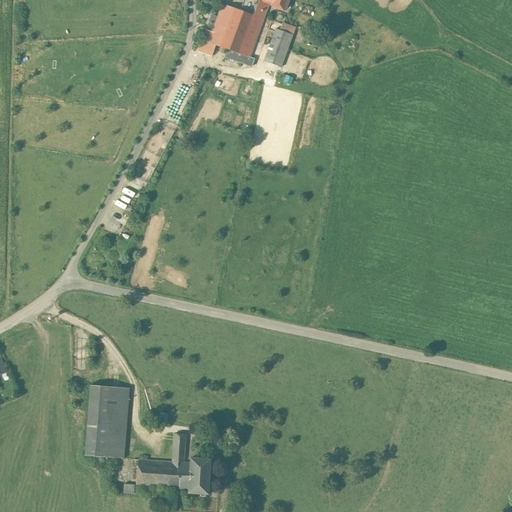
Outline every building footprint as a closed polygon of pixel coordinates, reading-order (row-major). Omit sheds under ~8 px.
[(259,0),(253,17),(239,55),(248,58),(269,3),(264,1),(260,0),(259,0)] [(260,0),(264,1),(269,3),(272,4),(271,6),(285,11),(288,0),(260,0)] [(213,33),(209,44),(215,46),(217,47),(232,9),(223,5),(213,33)] [(253,17),(232,9),(217,47),(239,55),(253,17)] [(295,28),(283,23),(280,31),(292,36),(295,28)] [(276,30),(264,61),(280,67),(281,64),(286,52),(292,36),(280,31),(276,30)] [(205,31),(198,52),(211,57),(215,46),(209,44),(213,33),(205,31)] [(301,57),(286,52),(281,64),(296,70),(301,57)] [(309,61),(302,58),(301,58),(301,57),(296,70),(302,72),(303,69),(306,70),(309,61)] [(129,388),(117,388),(90,385),(85,456),(105,458),(123,459),(129,388)] [(172,461),(138,460),(136,485),(188,489),(190,463),(184,462),(186,434),(174,433),(172,461)] [(190,459),(190,463),(188,489),(188,492),(207,494),(210,460),(190,459)] [(134,486),(124,485),(123,493),(134,494),(134,486)]
